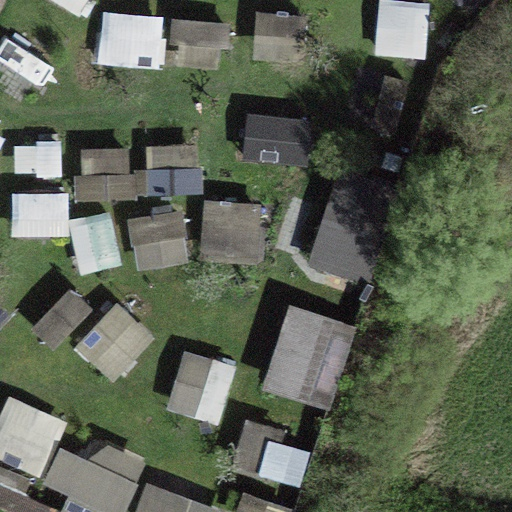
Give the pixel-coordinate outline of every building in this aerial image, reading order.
[(110,0),(108,53),(171,56),(174,3),(110,0)] [(317,38),(315,0),(291,0),(264,1),(265,39),(317,38)] [(385,0),(385,43),(436,44),(437,0),(385,0)] [(188,12),(193,46),(237,39),(232,6),(188,12)] [(256,102),(254,147),(315,149),(317,105),(256,102)] [(0,116),(0,151),(15,126),(0,116)] [(149,142),(149,138),(90,136),(88,183),(188,187),(189,144),(149,142)] [(389,270),(413,173),(346,156),(322,253),(389,270)] [(84,255),(123,256),(125,205),(76,203),(77,181),(22,179),(20,221),(86,223),(84,255)] [(273,248),(275,189),(212,187),(210,246),(273,248)] [(200,250),(192,196),(138,204),(146,258),(200,250)] [(64,333),(100,295),(81,277),(45,315),(64,333)] [(0,282),(0,324),(21,305),(0,282)] [(121,288),(85,340),(130,371),(166,319),(121,288)] [(302,309),(275,387),(306,397),(332,319),(302,309)] [(230,409),(243,349),(192,338),(180,398),(230,409)] [(0,426),(0,441),(50,464),(75,409),(20,383),(0,426)] [(312,473),(324,433),(255,411),(243,451),(312,473)] [(56,472),(114,493),(128,453),(70,433),(56,472)] [(240,511),(244,501),(157,468),(140,511),(240,511)]
